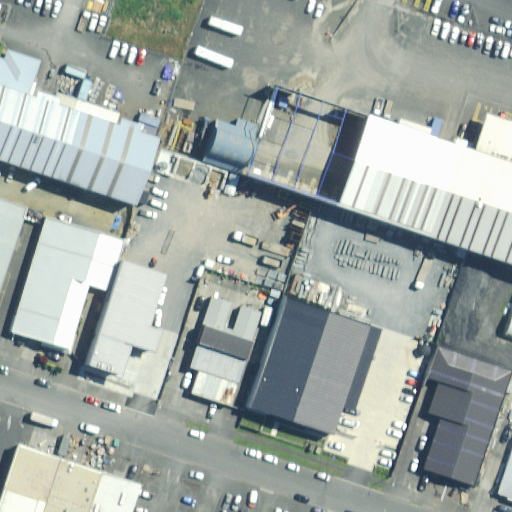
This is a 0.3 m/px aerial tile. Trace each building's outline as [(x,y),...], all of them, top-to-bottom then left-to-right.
[(0,165),(125,208),(148,139),(128,132),(130,128),(109,121),(108,125),(46,104),(48,100),(26,93),(37,61),(4,50),(0,61),(0,60),(0,165)] [(466,156),(262,88),(231,182),(511,275),(511,128),(479,117),(466,156)] [(0,268),(19,210),(0,203),(0,268)] [(120,243),(42,219),(7,333),(63,350),(82,286),(104,293),(120,243)] [(259,313),(210,297),(185,369),(194,372),(187,394),(227,408),(259,313)] [(375,332),(278,301),(241,412),(325,440),(335,410),(347,414),(375,332)] [(511,305),(502,335),(511,338),(511,305)] [(469,486),(508,372),(432,346),(429,355),(421,379),(433,383),(423,414),(437,419),(420,470),(469,486)] [(381,423),(351,413),(346,428),(333,423),(323,453),(366,467),(381,423)] [(247,416),(242,430),(309,451),(313,437),(247,416)] [(124,511),(134,482),(11,442),(0,476),(0,511),(124,511)] [(511,442),(495,495),(511,500),(511,442)]
